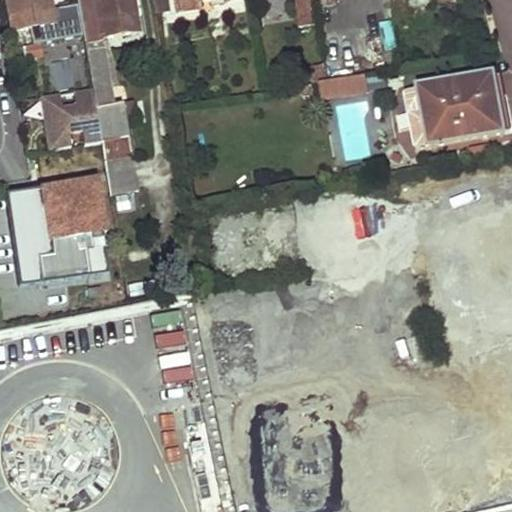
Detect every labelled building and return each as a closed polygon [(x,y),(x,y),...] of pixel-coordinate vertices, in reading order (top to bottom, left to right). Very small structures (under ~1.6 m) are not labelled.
[(77,7),(50,12),(47,0),(5,0),(11,32),(28,28),(32,47),(40,46),(83,38),(77,7)] [(105,162),(131,158),(122,105),(112,107),(100,40),(136,34),(130,0),(75,0),(77,7),(83,38),(92,91),(101,144),(105,162)] [(166,0),(151,0),(153,15),(169,13),(166,0)] [(175,0),(177,12),(201,9),(201,2),(210,0),(175,0)] [(317,25),(313,0),(297,0),(301,27),(317,25)] [(391,0),(393,11),(396,11),(402,10),(400,0),(391,0)] [(351,35),(355,67),(368,65),(364,34),(351,35)] [(10,62),(42,56),(40,46),(32,47),(8,52),(10,62)] [(405,94),(409,113),(396,116),(399,132),(411,130),(414,149),(429,147),(430,149),(502,135),(491,76),(420,89),(419,92),(405,94)] [(368,84),(319,85),(320,101),(368,100),(368,84)] [(84,147),(101,144),(92,91),(75,94),(77,106),(62,108),(60,97),(43,99),(52,152),(69,149),(67,137),(82,134),(84,147)] [(111,196),(137,191),(131,158),(105,162),(111,196)] [(95,183),(6,196),(19,287),(108,274),(95,183)]
